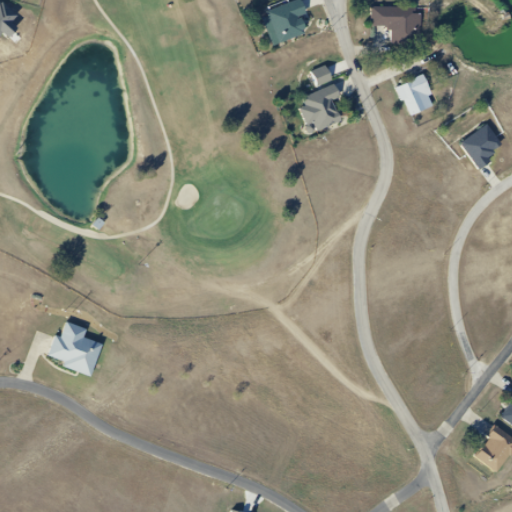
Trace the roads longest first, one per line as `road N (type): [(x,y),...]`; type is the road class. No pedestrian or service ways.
road 1 (residential): [(454,511),(428,438),(374,338),(366,267),(394,159),(354,44),(350,0)]
road 2 (residential): [(439,466),(376,511),(259,486),(144,443),(56,389),(0,383)]
road 3 (residential): [(511,185),(472,226),(453,280),(459,338),(489,386)]
road 4 (residential): [(439,466),(511,358)]
